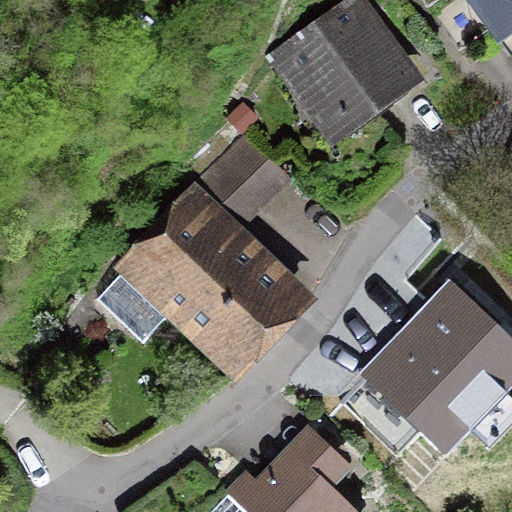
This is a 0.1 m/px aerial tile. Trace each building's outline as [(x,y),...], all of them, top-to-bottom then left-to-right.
[(511,0),(469,0),(497,38),(511,27),(511,0)] [(352,9),(286,55),(335,125),(366,104),(371,111),(407,86),(352,9)] [(223,233),(282,176),(242,138),(190,187),(200,196),(135,263),(133,261),(97,299),(144,344),(179,306),(241,363),(296,303),(223,233)] [(511,387),(511,341),(449,280),(360,372),(446,456),(511,387)] [(352,468),(309,427),(255,481),(248,474),(228,494),(246,511),(356,511),(332,488),(352,468)]
